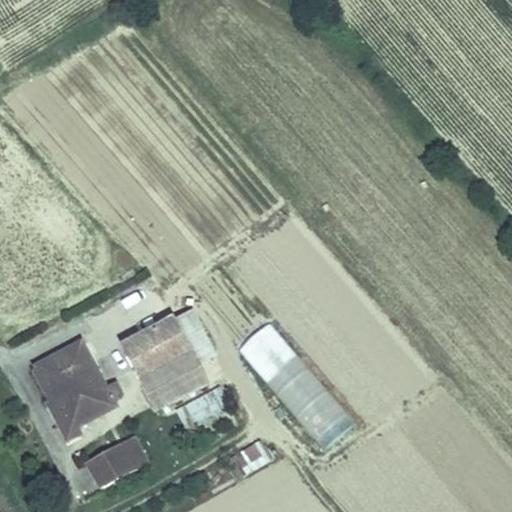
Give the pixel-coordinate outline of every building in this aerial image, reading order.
[(188,307),(168,318),(195,365),(214,354),(188,307)] [(168,318),(122,344),(157,407),(204,381),(195,365),(168,318)] [(325,451),(358,423),(268,322),(236,351),(325,451)] [(67,423),(83,415),(107,401),(104,396),(115,389),(110,382),(100,387),(73,339),(33,362),(47,388),(67,423)] [(216,386),(171,409),(182,431),(227,408),(216,386)] [(57,440),(87,423),(83,415),(67,423),(47,388),(33,396),(57,440)] [(111,438),(83,454),(99,483),(127,467),(111,438)] [(262,440),(236,450),(244,472),(270,462),(262,440)]
